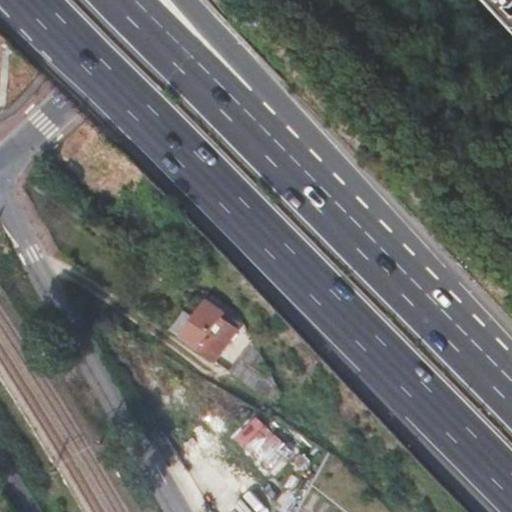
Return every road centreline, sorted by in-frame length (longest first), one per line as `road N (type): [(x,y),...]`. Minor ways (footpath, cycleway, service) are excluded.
road 1 (motorway): [(26,0),(511,479)]
road 2 (motorway): [(511,382),(244,110)]
road 3 (unclassified): [(0,186),(180,511)]
road 4 (residential): [(150,0),(54,113),(0,161)]
road 5 (motorway): [(244,110),(134,0)]
road 6 (motorway): [(244,110),(220,43),(183,0)]
